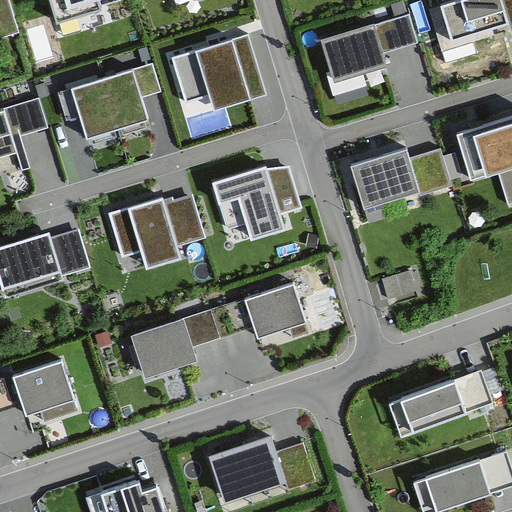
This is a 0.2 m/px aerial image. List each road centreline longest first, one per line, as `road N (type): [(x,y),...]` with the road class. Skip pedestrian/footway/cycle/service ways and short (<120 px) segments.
road 1 (residential): [(376,362),(268,0)]
road 2 (residential): [(0,490),(313,384)]
road 3 (residential): [(376,362),(511,314)]
road 4 (residential): [(313,384),(357,511)]
